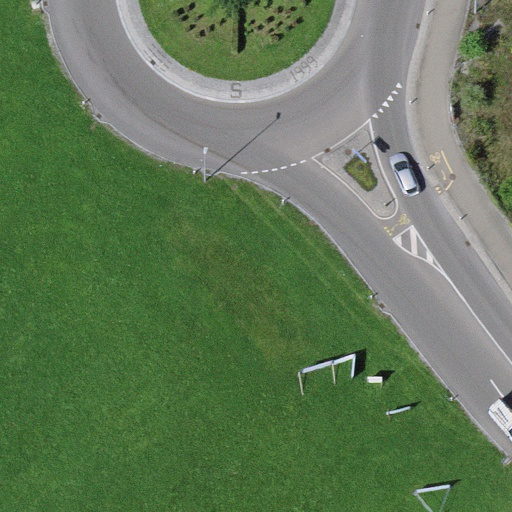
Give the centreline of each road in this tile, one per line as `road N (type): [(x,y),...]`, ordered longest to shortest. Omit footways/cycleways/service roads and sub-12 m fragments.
road 1 (primary): [(83,0),(96,52),(127,97),(171,129),(224,145),(279,142),(329,120)]
road 2 (primary): [(329,120),(387,210),(511,363)]
road 3 (primary): [(329,120),(373,78),(398,21),(398,0)]
